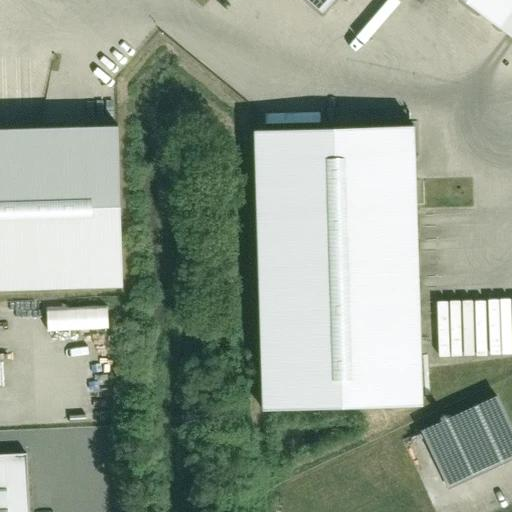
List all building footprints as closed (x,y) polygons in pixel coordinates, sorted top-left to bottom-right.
[(306,0),(323,15),(336,0),(306,0)] [(511,0),(462,0),(503,30),(511,17),(511,0)] [(0,131),(0,287),(123,284),(116,127),(0,131)] [(256,144),(261,414),(422,411),(416,140),(256,144)] [(46,332),(108,330),(107,305),(45,307),(46,332)] [(511,434),(494,398),(423,433),(449,484),(511,452),(511,434)] [(0,511),(28,511),(26,460),(0,461),(0,511)]
